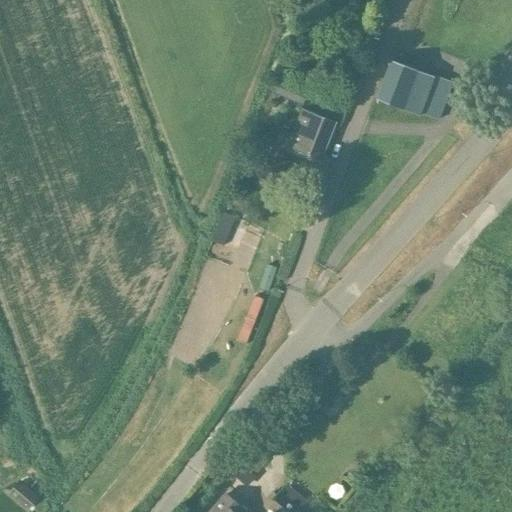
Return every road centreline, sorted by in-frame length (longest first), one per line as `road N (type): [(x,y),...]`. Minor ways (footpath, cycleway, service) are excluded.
road 1 (residential): [(400,0),(290,295),(310,331)]
road 2 (tertiary): [(310,331),(511,107)]
road 3 (tertiary): [(155,511),(310,331)]
road 4 (track): [(237,490),(318,374),(323,340)]
